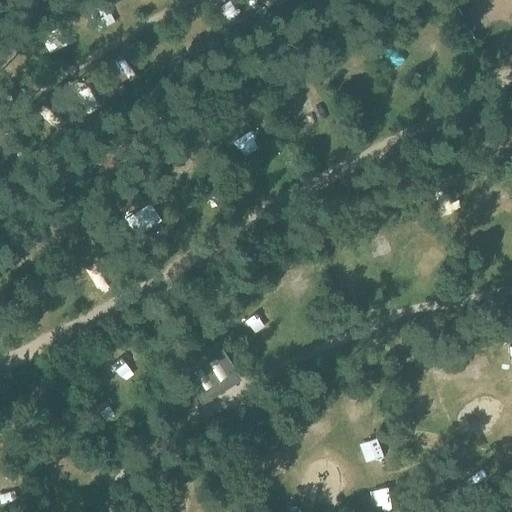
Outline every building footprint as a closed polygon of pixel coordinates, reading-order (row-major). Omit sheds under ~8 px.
[(414,1),(399,15),(417,33),(432,19),(414,1)] [(182,42),(200,36),(193,17),(176,23),(182,42)] [(55,21),(43,24),(47,40),(59,37),(55,21)] [(426,46),(434,60),(450,51),(442,37),(426,46)] [(326,57),(339,82),(357,73),(344,48),(326,57)] [(281,95),(297,89),(292,73),(275,78),(281,95)] [(229,102),(212,110),(220,128),(237,120),(229,102)] [(492,120),(477,129),(482,138),(497,129),(492,120)] [(425,188),(433,205),(449,196),(440,180),(425,188)] [(412,223),(403,238),(420,248),(429,234),(412,223)] [(0,245),(8,251),(18,237),(7,230),(0,240),(0,245)] [(277,269),(283,286),(303,279),(297,261),(277,269)] [(115,331),(98,340),(107,357),(124,349),(115,331)] [(511,332),(495,331),(494,351),(511,351),(511,332)] [(460,346),(441,350),(445,369),(464,365),(460,346)] [(187,374),(203,400),(235,379),(219,353),(187,374)] [(344,379),(339,388),(356,398),(361,389),(344,379)] [(302,418),(320,405),(309,389),(291,402),(302,418)] [(178,406),(182,414),(197,404),(192,397),(178,406)] [(356,436),(356,452),(375,452),(375,435),(356,436)] [(39,437),(38,454),(48,455),(50,439),(39,437)] [(247,475),(266,469),(260,450),(241,457),(247,475)] [(162,476),(166,493),(179,490),(174,472),(162,476)] [(354,510),(388,503),(384,484),(350,490),(354,510)]
